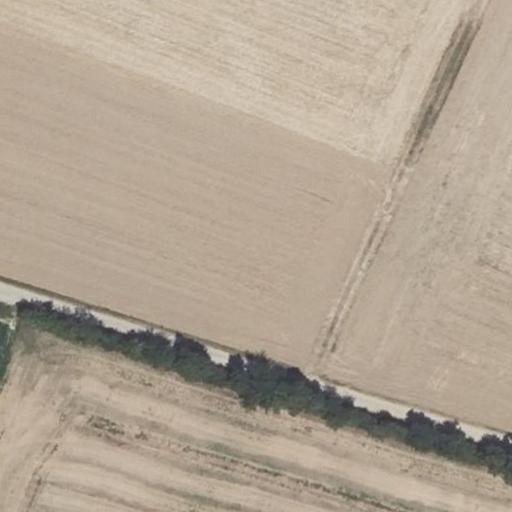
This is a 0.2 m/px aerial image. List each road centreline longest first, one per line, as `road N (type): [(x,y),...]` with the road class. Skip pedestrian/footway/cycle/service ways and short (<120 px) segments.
road 1 (track): [(0,292),(511,447)]
road 2 (track): [(296,383),(474,0)]
